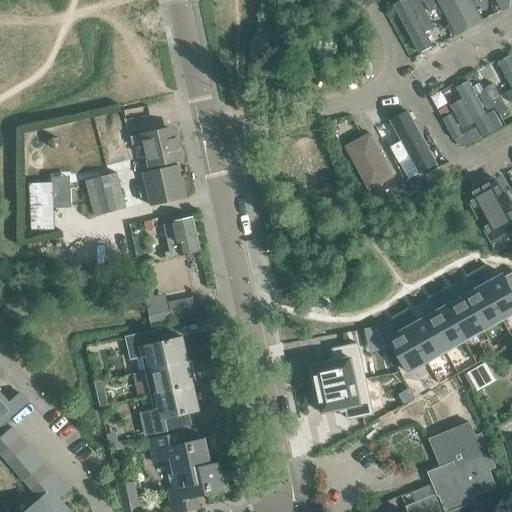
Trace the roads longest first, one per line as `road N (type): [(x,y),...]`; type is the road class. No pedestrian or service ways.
road 1 (residential): [(293,505),(208,136)]
road 2 (residential): [(208,136),(312,116),(401,79)]
road 3 (residential): [(401,79),(447,151),(472,160),(511,138)]
road 4 (residential): [(208,136),(180,0)]
road 5 (residential): [(101,511),(26,418)]
